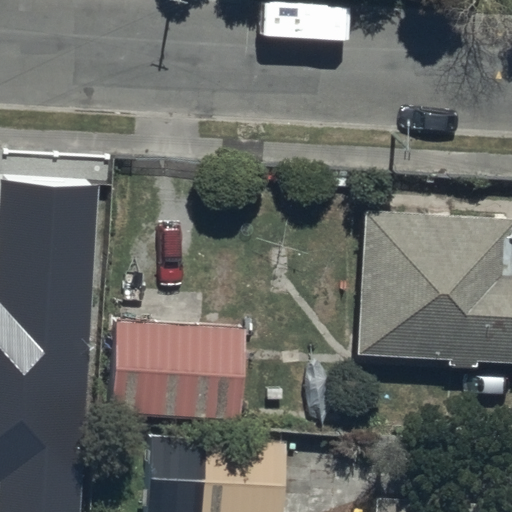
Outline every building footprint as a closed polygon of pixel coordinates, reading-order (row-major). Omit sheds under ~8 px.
[(0,193),(0,483),(0,485),(0,511),(77,511),(98,185),(1,179),(0,193)] [(511,214),(362,206),(354,352),(446,357),(445,366),(477,368),(477,359),(511,361),(511,214)] [(245,329),(116,324),(113,413),(241,418),(245,329)] [(149,439),(145,511),(279,511),(283,446),(149,439)] [(468,511),(469,497),(377,492),(375,511),(468,511)]
